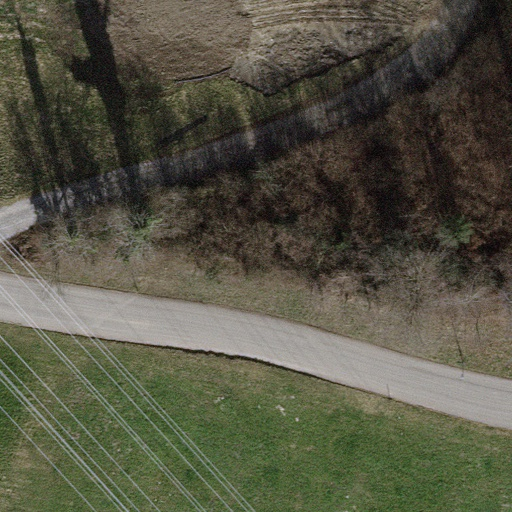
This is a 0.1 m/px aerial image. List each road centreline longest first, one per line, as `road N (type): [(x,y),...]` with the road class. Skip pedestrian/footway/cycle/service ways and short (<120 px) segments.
road 1 (track): [(0,226),(344,110),(412,69),(465,0)]
road 2 (residential): [(511,404),(229,331),(0,295)]
